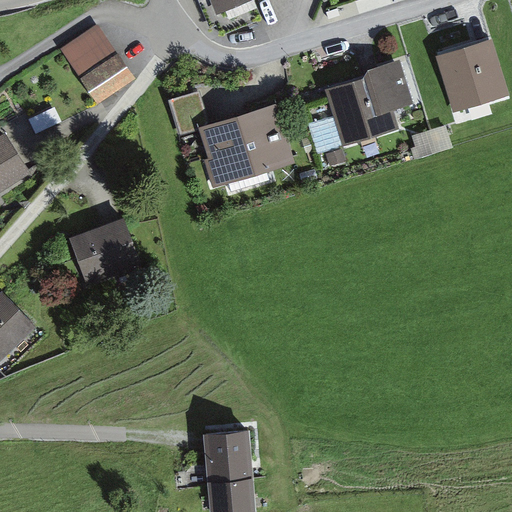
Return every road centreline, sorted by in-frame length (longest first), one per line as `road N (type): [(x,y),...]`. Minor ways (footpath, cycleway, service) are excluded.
road 1 (residential): [(178,41),(206,56),(269,54),(444,0)]
road 2 (unclassified): [(0,248),(178,41)]
